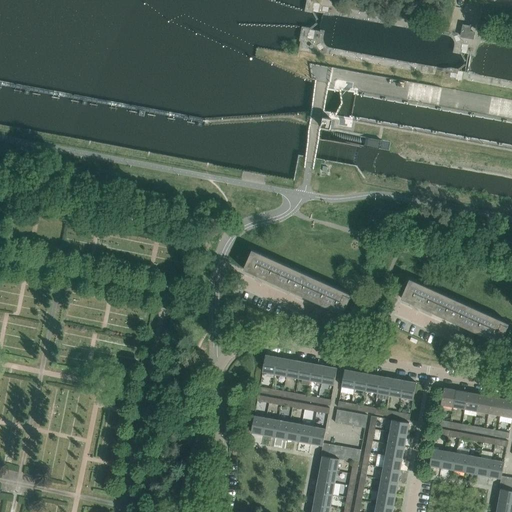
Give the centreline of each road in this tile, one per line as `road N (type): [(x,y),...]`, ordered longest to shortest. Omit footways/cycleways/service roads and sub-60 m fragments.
road 1 (residential): [(216,511),(214,386),(226,354),(260,340),(323,350)]
road 2 (residential): [(323,350),(486,381)]
road 3 (residential): [(486,381),(491,350),(400,309)]
road 4 (residential): [(323,350),(327,319),(242,282)]
